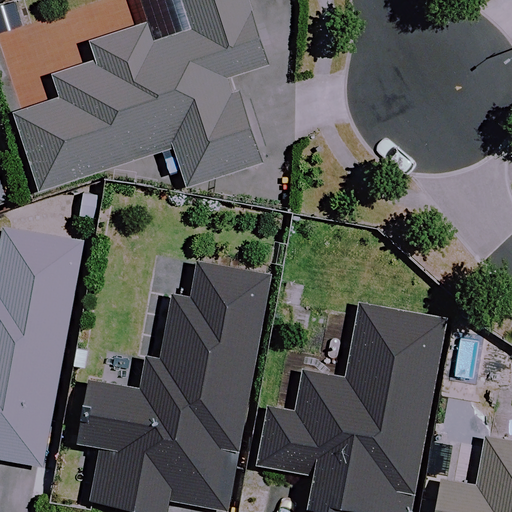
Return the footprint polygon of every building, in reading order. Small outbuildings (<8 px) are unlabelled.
[(266,68),(244,0),(183,0),(194,32),(151,47),(145,28),(93,45),(99,64),(57,77),(65,101),(19,116),(44,191),(177,148),(190,190),(260,167),(232,80),(266,68)] [(0,173),(0,207),(10,204),(0,173)] [(0,458),(43,466),(81,243),(2,229),(0,241),(0,458)] [(156,511),(163,511),(165,504),(190,509),(191,504),(228,511),(272,277),(201,263),(193,301),(174,298),(162,363),(149,361),(143,393),(95,384),(84,443),(104,447),(94,500),(156,511)] [(410,511),(443,323),(362,309),(349,382),(307,374),(299,417),(275,413),(267,464),(318,473),(312,511),(319,511),(410,511)] [(511,511),(511,444),(487,441),(479,490),(442,483),(437,511),(511,511)]
